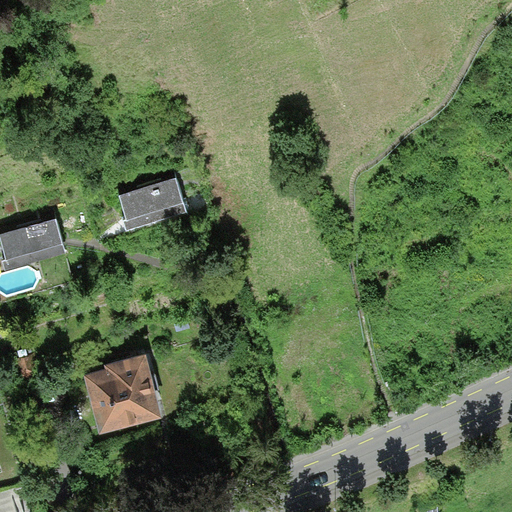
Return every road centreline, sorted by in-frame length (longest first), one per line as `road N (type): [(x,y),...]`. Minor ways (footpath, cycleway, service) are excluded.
road 1 (unknown): [(65,511),(34,353),(45,342),(111,324),(155,276),(156,263),(141,257),(89,252)]
road 2 (primary): [(203,511),(303,479),(511,388)]
